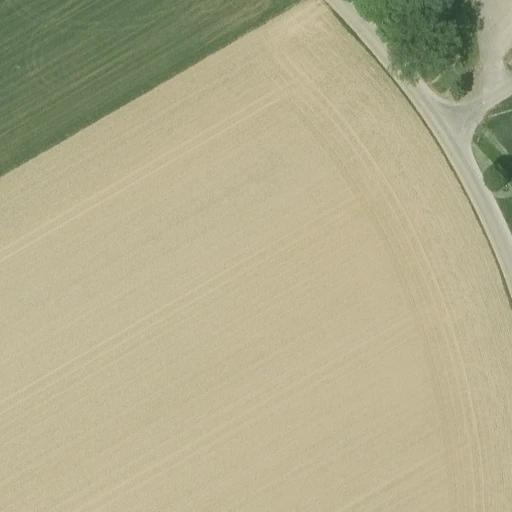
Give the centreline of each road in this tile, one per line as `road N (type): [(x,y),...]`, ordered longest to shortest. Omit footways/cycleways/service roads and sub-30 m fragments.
road 1 (unclassified): [(443,130),(336,0)]
road 2 (unclassified): [(511,271),(443,130)]
